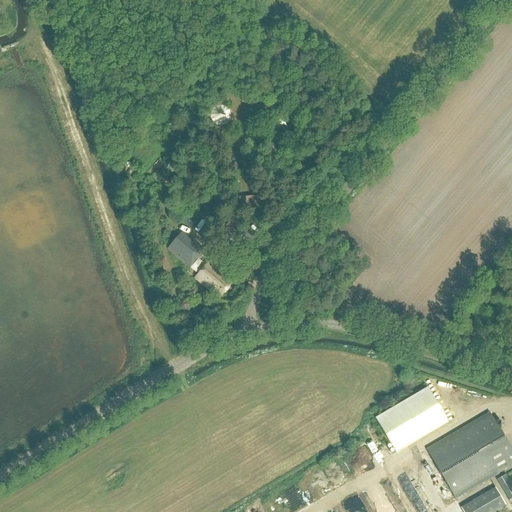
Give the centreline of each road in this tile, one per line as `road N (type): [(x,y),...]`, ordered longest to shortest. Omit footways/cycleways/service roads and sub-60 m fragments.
road 1 (unclassified): [(252,331),(251,305),(503,0)]
road 2 (track): [(174,367),(123,273),(36,32)]
road 3 (tertiary): [(252,331),(200,352),(0,476)]
road 4 (tertiary): [(511,373),(333,325),(252,331)]
